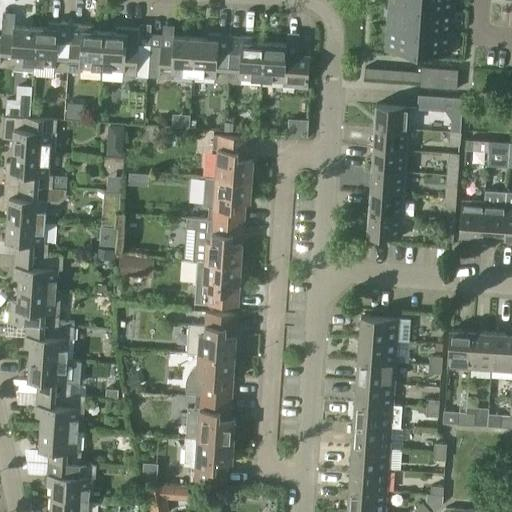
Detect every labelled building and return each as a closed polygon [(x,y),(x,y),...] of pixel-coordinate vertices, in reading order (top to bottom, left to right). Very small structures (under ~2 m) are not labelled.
[(453,0),(422,0),(422,7),(453,10),(453,0)] [(422,7),(390,5),(389,27),(421,29),(422,7)] [(453,10),(422,7),(421,29),(452,32),(453,10)] [(49,21),(49,27),(37,26),(35,63),(56,65),(56,70),(68,70),(72,23),(49,21)] [(94,30),(94,24),(72,23),(68,70),(81,71),(81,67),(103,68),(106,31),(94,30)] [(0,56),(0,61),(0,65),(13,67),(13,62),(35,63),(37,26),(15,24),(14,35),(2,34),(1,42),(0,41),(0,56)] [(106,31),(103,68),(124,70),(124,74),(148,76),(150,44),(139,43),(140,28),(117,27),(117,31),(106,31)] [(421,29),(389,27),(387,49),(405,50),(419,51),(421,29)] [(452,32),(421,29),(419,51),(432,52),(450,54),(452,32)] [(197,37),(194,74),(215,76),(215,81),(228,82),(231,34),(209,32),(208,38),(197,37)] [(241,82),(241,78),(262,79),(265,42),(253,41),(254,35),(231,34),(228,82),(241,82)] [(172,78),(173,73),(194,74),(197,37),(174,35),(173,46),(150,44),(148,76),(172,78)] [(265,42),(262,79),(284,81),(283,85),(308,87),(311,55),(287,54),(287,43),(265,42)] [(420,80),(420,85),(457,87),(458,67),(421,65),(421,70),(420,80)] [(366,66),(365,77),(420,80),(421,70),(366,66)] [(418,108),(446,110),(446,108),(463,109),(463,97),(447,96),(419,94),(418,108)] [(33,101),(9,99),(8,114),(31,116),(33,101)] [(410,105),(377,103),(375,125),(409,128),(410,105)] [(446,110),(452,119),(451,131),(461,131),(462,119),(463,109),(446,108),(446,110)] [(5,114),(3,137),(14,138),(13,150),(51,152),(52,131),(57,131),(58,118),(31,116),(8,114),(5,114)] [(227,122),(226,130),(234,130),(235,122),(227,122)] [(409,128),(375,125),(374,147),(407,149),(409,128)] [(450,142),(460,143),(460,138),(461,131),(451,131),(450,142)] [(247,136),(214,133),(213,148),(218,148),(216,176),(252,179),(254,158),(249,158),(249,149),(246,149),(247,136)] [(107,139),(107,154),(123,155),(124,140),(107,139)] [(466,149),(476,149),(488,150),(489,140),(477,139),(466,139),(466,149)] [(510,152),(510,142),(501,141),(489,140),(488,150),(500,151),(510,152)] [(407,149),(374,147),(372,168),(406,171),(407,149)] [(12,161),(7,161),(5,183),(53,187),(54,174),(49,174),(51,152),(13,150),(12,161)] [(449,152),(449,162),(448,174),(458,174),(459,162),(459,153),(449,152)] [(406,171),(372,168),(371,190),(404,192),(406,171)] [(447,186),(457,186),(458,174),(448,174),(447,186)] [(204,205),(209,205),(208,219),(213,219),(213,218),(241,220),(242,208),(245,208),(246,200),(251,200),(252,179),(216,176),(206,176),(204,205)] [(51,199),(51,201),(53,201),(55,201),(56,201),(57,201),(59,200),(60,199),(61,198),(63,197),(64,196),(64,195),(65,193),(66,192),(66,191),(67,189),(68,189),(68,188),(53,187),(5,183),(4,206),(9,206),(8,218),(46,221),(47,199),(51,199)] [(485,189),(485,201),(482,235),(504,236),(506,203),(507,191),(485,189)] [(404,192),(371,190),(369,212),(402,214),(404,192)] [(462,200),(460,233),(482,235),(485,201),(462,200)] [(445,205),(445,217),(455,218),(456,206),(445,205)] [(107,210),(106,224),(119,225),(120,210),(107,210)] [(368,234),(401,237),(402,214),(369,212),(368,234)] [(194,259),(198,259),(206,260),(241,262),(243,233),(240,233),(241,220),(213,218),(213,219),(208,219),(188,216),(187,227),(197,228),(194,259)] [(444,229),(443,240),(447,240),(453,240),(454,229),(455,218),(445,217),(444,229)] [(46,221),(8,218),(7,240),(18,241),(17,253),(48,255),(48,254),(49,242),(44,242),(46,221)] [(64,255),(48,254),(48,255),(17,253),(16,275),(21,276),(21,287),(57,290),(58,268),(63,269),(64,256),(64,255)] [(153,260),(121,258),(120,274),(152,276),(153,260)] [(241,262),(206,260),(198,259),(195,302),(235,305),(236,292),(239,292),(241,262)] [(100,283),(99,292),(112,293),(112,284),(100,283)] [(21,287),(20,299),(18,299),(14,299),(13,299),(10,300),(9,301),(9,303),(9,307),(8,311),(13,312),(13,322),(27,323),(27,322),(59,324),(59,323),(75,325),(75,320),(60,318),(61,290),(57,290),(21,287)] [(199,353),(235,355),(237,326),(234,325),(235,312),(207,310),(206,332),(201,332),(199,353)] [(400,317),(362,314),(360,337),(398,340),(409,340),(411,318),(400,317)] [(434,319),(433,328),(445,329),(445,320),(439,320),(434,319)] [(27,322),(27,323),(26,345),(31,345),(30,357),(68,359),(69,338),(74,338),(75,325),(59,323),(59,324),(27,322)] [(448,366),(470,368),(473,330),(451,328),(448,366)] [(470,368),(492,369),(495,331),(473,330),(470,368)] [(511,370),(511,332),(495,331),(492,369),(511,370)] [(398,340),(360,337),(359,358),(397,361),(398,340)] [(187,381),(187,394),(196,395),(229,397),(230,384),(233,385),(235,355),(199,353),(199,363),(194,368),(190,372),(188,375),(187,381)] [(443,356),(431,355),(430,363),(442,364),(443,356)] [(68,359),(30,357),(29,379),(39,380),(38,391),(70,394),(70,393),(71,381),(66,380),(68,359)] [(357,380),(395,383),(397,361),(359,358),(357,380)] [(430,372),(442,373),(442,364),(430,363),(430,372)] [(395,383),(357,380),(356,402),(394,404),(395,383)] [(107,388),(107,395),(119,396),(119,389),(107,388)] [(84,429),(86,395),(86,394),(70,393),(70,394),(38,391),(37,414),(42,414),(41,426),(79,428),(79,429),(84,429)] [(236,418),(231,418),(231,409),(228,409),(229,397),(196,395),(195,408),(188,407),(187,420),(190,421),(189,436),(234,439),(236,418)] [(440,399),(428,398),(427,407),(439,407),(440,399)] [(406,405),(394,404),(356,402),(354,423),(392,426),(404,427),(406,405)] [(427,415),(439,416),(439,407),(427,407),(427,415)] [(444,422),(458,423),(466,424),(467,412),(459,411),(445,410),(444,422)] [(467,412),(466,424),(475,424),(488,425),(489,413),(476,412),(467,412)] [(510,427),(510,415),(502,414),(489,413),(488,425),(501,426),(510,427)] [(354,423),(353,445),(391,447),(392,426),(354,423)] [(50,449),(49,461),(97,464),(97,463),(81,462),(82,450),(77,450),(79,429),(79,428),(41,426),(40,448),(50,449)] [(186,436),(186,444),(182,447),(181,461),(185,464),(191,465),(190,479),(223,481),(224,468),(227,468),(228,460),(233,460),(234,439),(189,436),(189,437),(186,436)] [(447,443),(435,442),(435,450),(447,451),(447,443)] [(351,466),(389,469),(391,447),(353,445),(351,466)] [(434,458),(446,459),(447,451),(435,450),(434,458)] [(53,484),(52,495),(90,498),(91,476),(96,477),(97,464),(49,461),(48,483),(53,484)] [(144,461),(143,477),(157,478),(158,462),(144,461)] [(389,469),(351,466),(350,488),(388,490),(389,469)] [(152,511),(167,511),(169,511),(166,497),(188,499),(189,485),(164,484),(147,486),(152,511)] [(432,484),(432,493),(444,494),(444,485),(432,484)] [(350,488),(348,509),(386,511),(388,490),(350,488)] [(88,511),(90,498),(52,495),(51,511),(88,511)] [(430,511),(432,511),(424,502),(417,508),(420,511),(430,511)]
